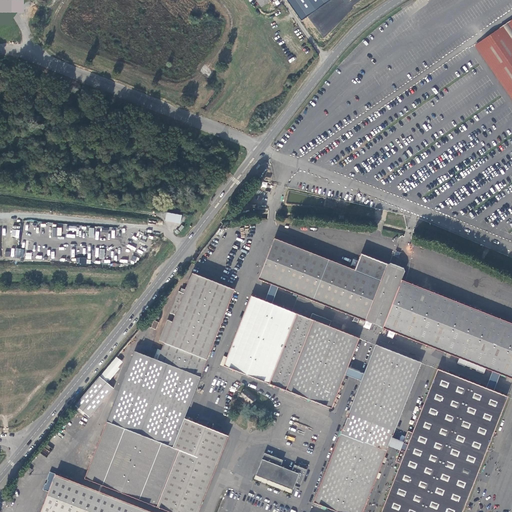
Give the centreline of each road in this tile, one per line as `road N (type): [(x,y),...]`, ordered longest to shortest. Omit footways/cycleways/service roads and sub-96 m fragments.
road 1 (tertiary): [(396,0),(330,60),(24,447)]
road 2 (unknown): [(235,283),(200,270),(186,275),(156,331),(127,357),(86,436),(52,466)]
